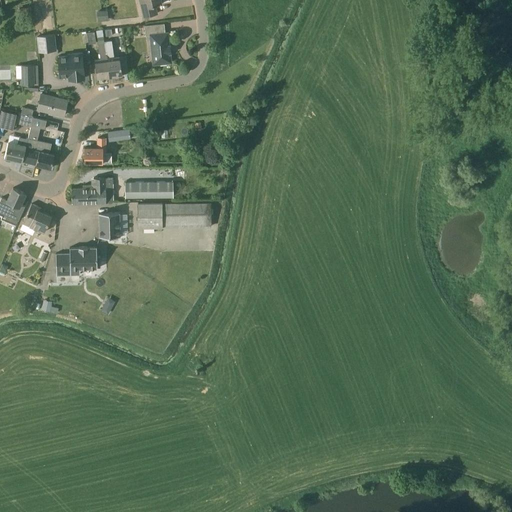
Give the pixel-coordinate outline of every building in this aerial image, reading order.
[(161,4),(160,0),(141,0),(145,16),(157,13),(155,5),(161,4)] [(28,7),(17,8),(18,15),(29,14),(28,7)] [(107,10),(97,11),(98,21),(108,20),(107,10)] [(168,32),(165,32),(164,23),(144,25),(145,35),(150,35),(153,64),(160,63),(160,65),(167,64),(167,63),(171,62),(170,53),(171,53),(170,45),(169,45),(168,32)] [(94,31),(87,32),(88,44),(96,43),(94,31)] [(55,34),(37,36),(38,52),(56,50),(55,34)] [(114,58),(111,40),(104,41),(105,43),(109,77),(122,75),(122,74),(128,73),(126,56),(120,57),(114,58)] [(104,43),(104,44),(98,45),(100,59),(94,60),(95,66),(97,78),(109,77),(105,43),(104,43)] [(68,55),(58,56),(60,77),(68,77),(68,81),(85,79),(82,51),(67,53),(68,55)] [(33,65),(22,65),(23,84),(34,84),(33,65)] [(63,115),(67,100),(41,94),(37,109),(63,115)] [(33,109),(23,107),(21,113),(32,115),(33,109)] [(18,114),(4,110),(0,126),(15,129),(18,114)] [(21,122),(31,124),(33,116),(23,114),(21,122)] [(134,136),(135,128),(108,132),(109,142),(128,139),(128,137),(134,136)] [(22,161),(25,146),(22,145),(24,137),(18,136),(16,144),(8,142),(7,145),(4,157),(22,161)] [(22,161),(50,168),(54,154),(35,149),(37,139),(28,137),(26,145),(25,145),(25,146),(22,161)] [(112,152),(105,152),(106,137),(98,137),(97,148),(84,147),(84,162),(104,162),(112,162),(112,152)] [(113,177),(93,178),(93,185),(82,185),(82,188),(71,188),(71,202),(83,202),(102,202),(113,201),(113,177)] [(172,181),(126,182),(126,197),(172,197),(172,181)] [(25,193),(18,190),(13,187),(7,200),(1,197),(0,199),(0,212),(18,220),(25,206),(20,204),(25,193)] [(210,201),(164,202),(165,227),(211,226),(210,201)] [(164,202),(137,203),(138,227),(165,227),(164,202)] [(31,203),(23,223),(44,232),(51,215),(37,210),(38,206),(31,203)] [(120,212),(99,213),(99,236),(121,236),(120,212)] [(97,246),(70,247),(70,253),(56,253),(56,274),(80,274),(80,269),(97,268),(97,267),(100,267),(100,256),(97,256),(97,246)] [(101,310),(109,314),(116,300),(108,296),(101,310)] [(52,303),(43,301),(41,310),(50,312),(52,303)]
